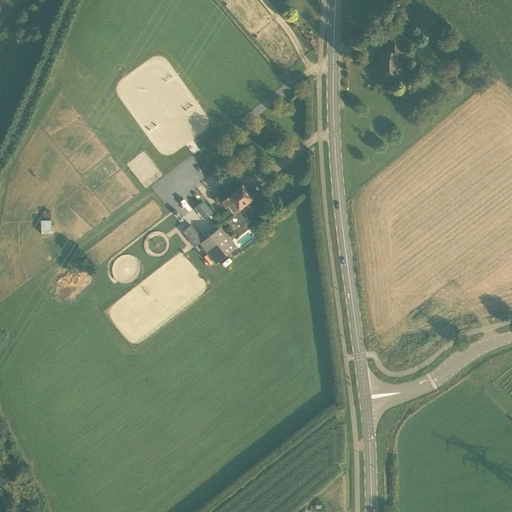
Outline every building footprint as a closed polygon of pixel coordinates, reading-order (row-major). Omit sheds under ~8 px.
[(396,80),(396,63),(397,39),(386,39),(386,53),(380,53),(380,64),(383,62),(383,69),(375,69),(375,80),(396,80)] [(233,213),(243,205),(251,199),(242,187),(234,193),(221,202),(226,208),(228,206),(233,213)] [(203,201),(199,205),(208,216),(212,213),(203,201)] [(38,232),(49,232),(49,219),(39,219),(38,232)] [(182,231),(195,247),(202,241),(190,225),(182,231)] [(216,264),(231,252),(234,256),(239,252),(236,248),(236,247),(220,227),(200,243),(216,264)]
